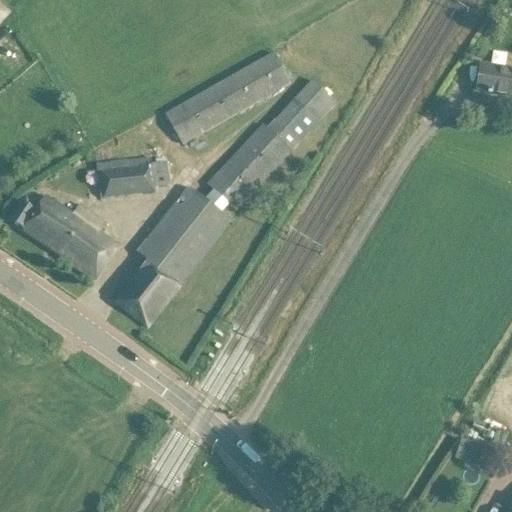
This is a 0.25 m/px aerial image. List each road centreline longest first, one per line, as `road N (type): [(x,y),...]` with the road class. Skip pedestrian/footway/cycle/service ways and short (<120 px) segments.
road 1 (unknown): [(239,431),(431,121),(480,72)]
road 2 (tertiary): [(297,511),(205,419),(0,273)]
